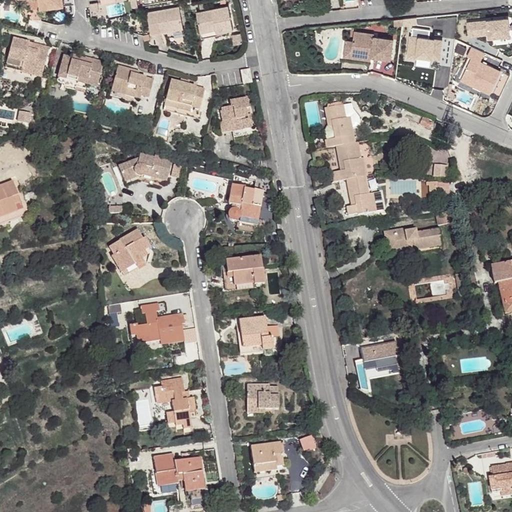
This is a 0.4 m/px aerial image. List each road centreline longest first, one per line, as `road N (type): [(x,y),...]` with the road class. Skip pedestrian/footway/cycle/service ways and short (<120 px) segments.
road 1 (residential): [(395,504),(362,464),(339,408),(299,186),(289,169)]
road 2 (residential): [(289,169),(320,383),(353,476)]
road 3 (residential): [(236,511),(186,220)]
road 4 (residential): [(274,91),(369,81),(511,139)]
road 5 (residential): [(264,25),(492,0)]
road 6 (residential): [(79,0),(86,38),(196,69),(269,58)]
